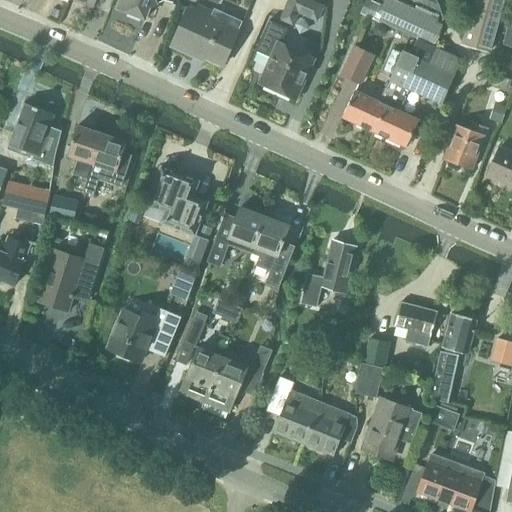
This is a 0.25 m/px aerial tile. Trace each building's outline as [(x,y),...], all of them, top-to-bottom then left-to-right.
[(119,0),(116,9),(128,13),(127,16),(138,20),(139,17),(144,20),(149,7),(156,4),(155,2),(160,0),(161,0),(177,5),(178,0),(119,0)] [(171,46),(193,55),(193,54),(221,66),(237,33),(210,19),(218,0),(196,0),(197,8),(195,12),(188,9),(171,46)] [(288,0),(280,20),(293,26),(304,0),(288,0)] [(475,0),(463,43),(490,51),(495,30),(506,34),(504,41),(511,43),(511,13),(510,22),(498,19),(503,0),(475,0)] [(295,100),(313,61),(280,45),(287,30),(268,21),(254,52),(270,59),(259,83),(295,100)] [(418,42),(411,55),(403,51),(394,71),(385,88),(392,91),(374,132),(405,146),(417,120),(394,109),(400,95),(404,96),(408,88),(440,103),(461,58),(418,42)] [(360,85),(372,55),(355,46),(342,76),(360,85)] [(383,66),(394,71),(403,51),(392,46),(383,66)] [(392,91),(385,88),(384,87),(378,102),(355,91),(342,117),(374,132),(392,91)] [(503,121),(509,104),(495,99),(489,115),(503,121)] [(38,154),(53,116),(25,105),(10,144),(38,154)] [(474,122),(470,131),(456,126),(444,159),(472,169),(487,127),(474,122)] [(78,126),(67,157),(76,160),(71,175),(86,179),(82,191),(92,194),(97,179),(119,186),(129,156),(122,153),(125,142),(78,126)] [(511,188),(511,153),(499,148),(485,176),(511,188)] [(182,176),(181,175),(181,176),(176,174),(176,173),(175,173),(174,173),(161,168),(161,167),(159,167),(159,168),(159,169),(145,203),(144,205),(145,205),(146,206),(146,205),(164,212),(160,222),(159,222),(159,224),(160,224),(193,236),(206,204),(207,203),(205,202),(191,197),(197,183),(198,182),(196,181),(196,182),(182,176)] [(50,190),(6,181),(1,206),(45,216),(50,190)] [(54,195),(49,217),(75,221),(79,199),(54,195)] [(134,201),(127,220),(137,224),(145,205),(144,205),(134,201)] [(250,254),(264,219),(252,214),(253,212),(242,208),(241,210),(239,210),(236,218),(224,214),(207,262),(220,267),(228,245),(250,254)] [(277,288),(293,248),(282,243),(288,228),(264,219),(250,254),(259,257),(255,266),(270,271),(266,283),(277,288)] [(206,241),(193,236),(180,267),(194,273),(206,241)] [(23,261),(29,245),(9,237),(2,253),(0,252),(0,278),(15,285),(24,261),(23,261)] [(344,293),(355,247),(332,241),(323,278),(307,274),(300,304),(316,308),(321,287),(344,293)] [(74,295),(86,298),(88,299),(103,247),(89,243),(84,257),(55,248),(39,301),(69,310),(74,295)] [(174,296),(186,300),(194,277),(182,273),(174,296)] [(427,347),(436,314),(401,305),(395,327),(408,330),(405,341),(427,347)] [(167,349),(181,317),(159,308),(155,316),(142,310),(140,316),(123,309),(107,348),(116,351),(117,356),(128,360),(132,358),(140,362),(149,342),(167,349)] [(466,354),(476,321),(451,314),(442,346),(445,348),(444,352),(440,351),(429,398),(447,403),(458,355),(455,355),(456,351),(466,354)] [(194,347),(204,324),(193,320),(184,342),(182,342),(175,360),(185,364),(192,347),(194,347)] [(511,341),(496,337),(490,361),(510,367),(511,361),(511,341)] [(386,367),(391,344),(371,340),(366,363),(386,367)] [(261,374),(271,352),(260,347),(250,369),(252,370),(242,391),(253,395),(263,375),(261,374)] [(221,359),(224,352),(215,348),(212,354),(197,348),(180,391),(204,401),(221,359)] [(221,359),(204,401),(228,411),(246,368),(232,362),(234,356),(224,352),(221,359)] [(402,372),(414,375),(426,377),(428,365),(405,361),(402,372)] [(377,398),(384,369),(361,364),(356,386),(356,393),(377,398)] [(280,376),(268,406),(281,411),(273,432),(303,444),(320,402),(290,390),(294,382),(280,376)] [(392,457),(398,440),(409,444),(421,414),(380,399),(362,446),(392,457)] [(320,402),(303,444),(332,456),(341,435),(351,439),(356,424),(356,416),(320,402)] [(460,415),(437,406),(430,423),(454,431),(460,415)] [(497,486),(509,488),(507,500),(511,501),(511,431),(508,431),(497,486)] [(483,472),(451,460),(432,453),(417,493),(469,511),(471,506),(488,511),(494,481),(481,476),(483,472)]
